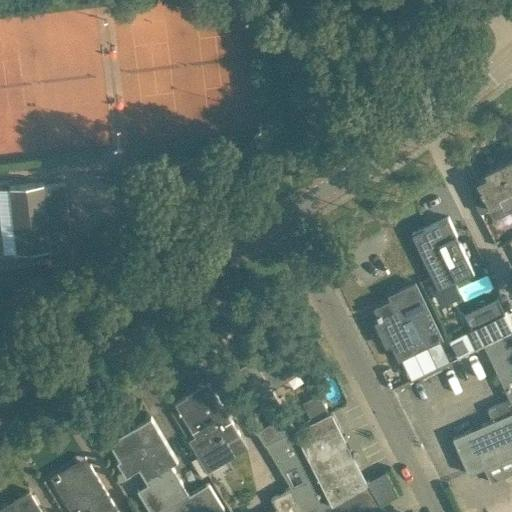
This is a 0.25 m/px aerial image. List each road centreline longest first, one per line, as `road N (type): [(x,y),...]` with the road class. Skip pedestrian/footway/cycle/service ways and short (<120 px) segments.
road 1 (unclassified): [(0,385),(286,212)]
road 2 (residential): [(434,511),(286,212)]
road 3 (unclassified): [(286,212),(426,124),(511,54)]
